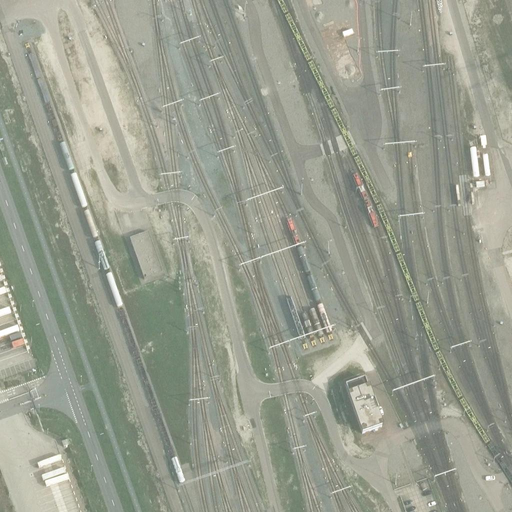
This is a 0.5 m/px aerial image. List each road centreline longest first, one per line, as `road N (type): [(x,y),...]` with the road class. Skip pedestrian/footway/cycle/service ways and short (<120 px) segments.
road 1 (unclassified): [(71,387),(0,185)]
road 2 (unclassified): [(115,511),(71,387)]
